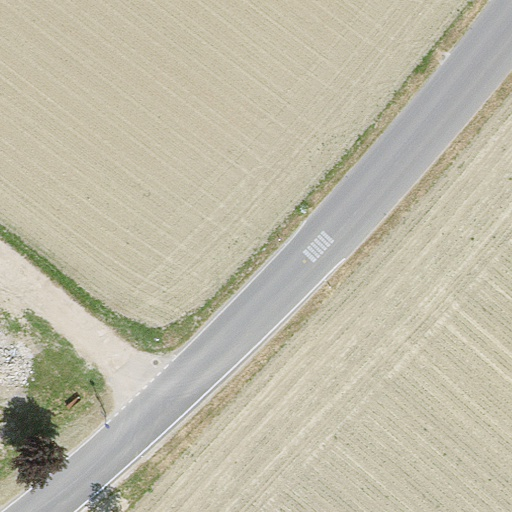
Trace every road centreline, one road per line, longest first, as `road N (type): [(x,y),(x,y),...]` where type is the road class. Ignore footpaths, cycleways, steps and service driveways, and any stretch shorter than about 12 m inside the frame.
road 1 (tertiary): [(511,22),(385,181),(193,380),(35,511)]
road 2 (track): [(172,398),(0,263)]
